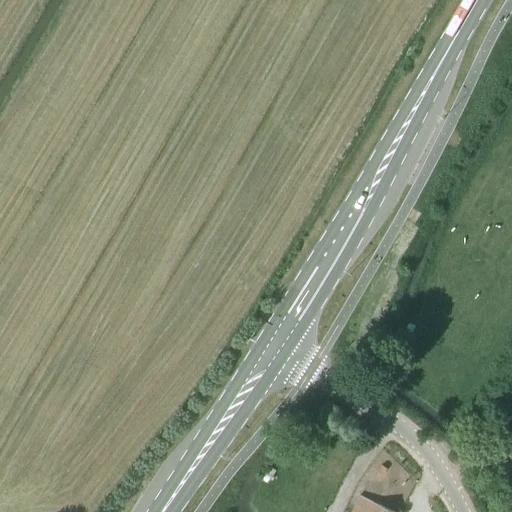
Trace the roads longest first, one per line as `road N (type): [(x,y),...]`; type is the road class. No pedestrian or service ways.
road 1 (primary): [(273,343),(478,0)]
road 2 (tertiary): [(460,511),(430,460),(403,433),(273,343)]
road 3 (primary): [(163,511),(273,343)]
